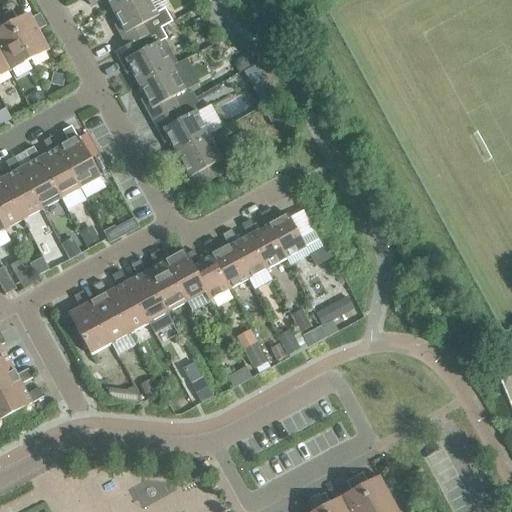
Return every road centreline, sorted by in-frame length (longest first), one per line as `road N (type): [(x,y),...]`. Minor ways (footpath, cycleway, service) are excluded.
road 1 (residential): [(213,442),(250,507),(366,442),(333,378)]
road 2 (residential): [(27,303),(171,222)]
road 3 (residential): [(171,222),(92,96)]
road 4 (residential): [(90,435),(27,303)]
road 5 (residential): [(333,378),(213,442)]
road 6 (residential): [(213,442),(90,435)]
